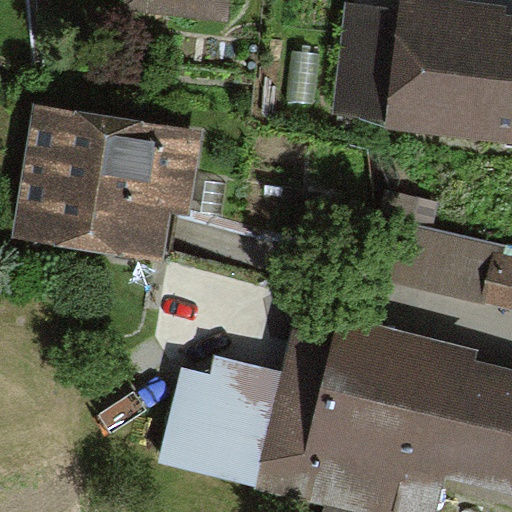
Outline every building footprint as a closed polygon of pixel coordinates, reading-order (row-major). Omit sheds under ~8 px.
[(131,0),(131,8),(226,18),(227,0),(131,0)] [(511,35),(409,24),(397,129),(511,141),(511,35)] [(41,119),(24,242),(156,259),(162,212),(184,215),(194,140),(41,119)] [(511,253),(399,227),(388,276),(511,305),(511,253)] [(511,383),(346,344),(311,486),(417,511),(431,511),(441,474),(511,491),(511,383)]
